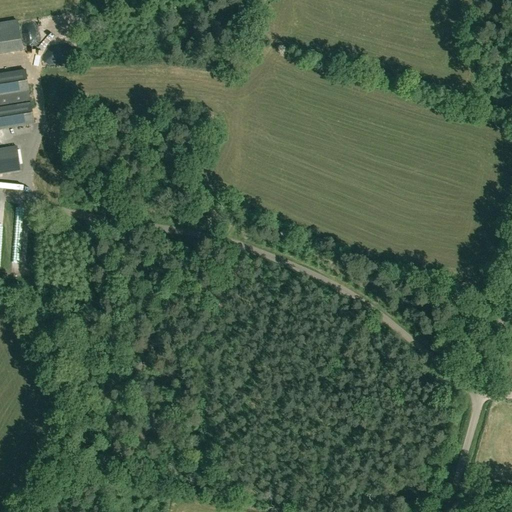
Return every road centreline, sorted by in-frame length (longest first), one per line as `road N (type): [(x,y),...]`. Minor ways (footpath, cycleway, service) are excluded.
road 1 (unclassified): [(481,392),(354,295),(283,259),(200,234),(0,198)]
road 2 (unclassified): [(448,511),(481,392)]
